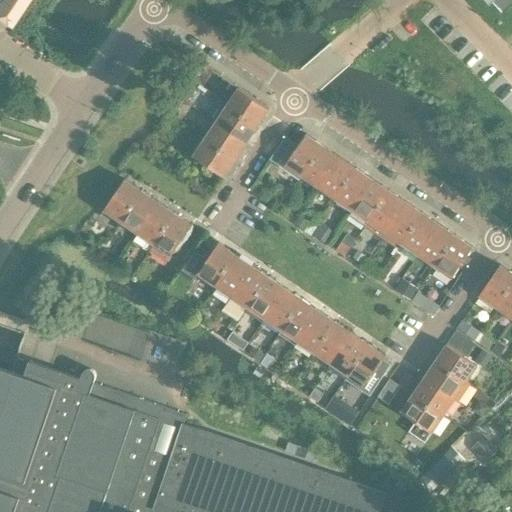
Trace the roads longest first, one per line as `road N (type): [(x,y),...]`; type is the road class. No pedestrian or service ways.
road 1 (residential): [(497,238),(294,101)]
road 2 (residential): [(294,101),(169,10),(153,9)]
road 3 (unclassified): [(410,366),(497,238)]
road 4 (unclassified): [(212,230),(294,101)]
road 5 (unclassified): [(0,229),(82,102)]
